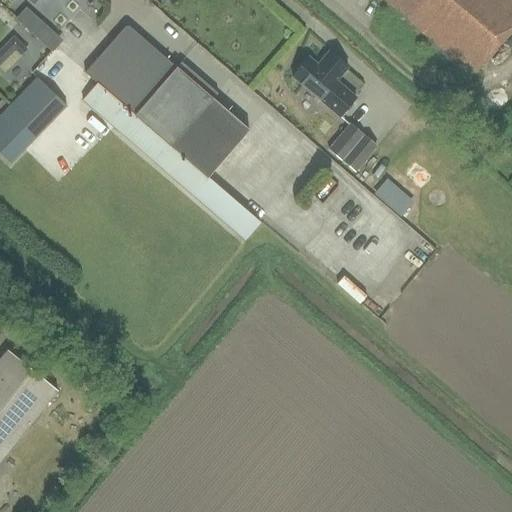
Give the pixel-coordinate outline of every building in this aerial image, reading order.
[(511,0),(374,0),(467,80),(511,27),(511,0)] [(28,10),(17,22),(34,38),(45,25),(28,10)] [(261,225),(208,178),(248,132),(212,102),(218,95),(182,64),(177,69),(139,36),(127,49),(115,39),(85,73),(98,84),(83,101),(192,196),(245,243),(261,225)] [(15,39),(0,54),(0,70),(1,71),(18,54),(23,59),(29,53),(15,39)] [(330,52),(318,66),(309,58),(292,78),(341,120),(358,100),(338,83),(350,69),(330,52)] [(37,79),(0,117),(0,154),(10,165),(67,107),(37,79)] [(354,119),(328,151),(357,174),(365,162),(351,150),(368,131),(354,119)] [(379,173),(366,189),(393,212),(406,196),(379,173)] [(8,351),(0,360),(0,463),(58,393),(8,351)]
